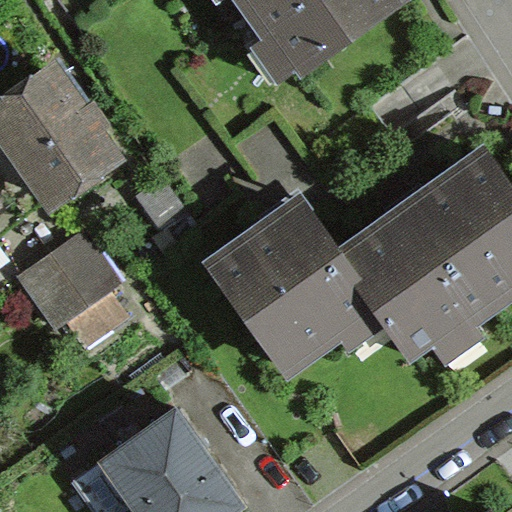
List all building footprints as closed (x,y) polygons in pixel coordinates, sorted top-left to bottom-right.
[(421,14),(409,0),(225,0),(232,9),(243,0),(288,58),(279,65),(302,94),(315,84),(322,92),(421,14)] [(131,160),(61,64),(0,108),(0,131),(60,213),(131,160)] [(511,319),(511,173),(495,149),(351,249),(398,318),(437,371),(511,319)] [(398,318),(351,249),(318,201),(220,269),(299,385),(398,318)] [(143,310),(88,235),(58,257),(113,332),(143,310)] [(113,332),(58,257),(29,278),(85,353),(113,332)] [(113,466),(144,510),(169,493),(182,511),(186,511),(233,480),(186,414),(113,466)] [(144,510),(141,511),(248,511),(254,509),(233,480),(186,511),(182,511),(169,493),(144,510)]
